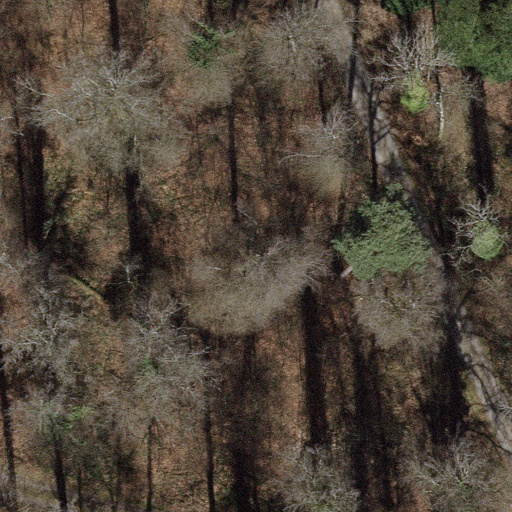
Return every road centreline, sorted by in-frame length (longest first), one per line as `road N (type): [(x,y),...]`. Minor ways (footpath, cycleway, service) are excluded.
road 1 (track): [(322,0),(511,432)]
road 2 (track): [(0,482),(123,511)]
